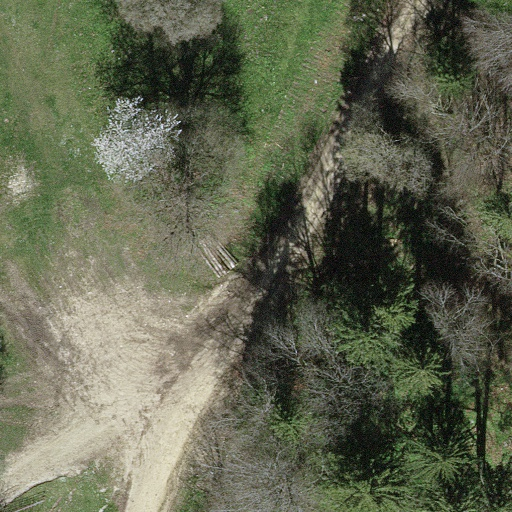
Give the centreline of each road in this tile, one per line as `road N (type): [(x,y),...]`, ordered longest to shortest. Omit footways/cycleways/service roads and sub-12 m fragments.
road 1 (track): [(438,0),(247,353),(167,450)]
road 2 (track): [(0,498),(93,446),(167,450)]
